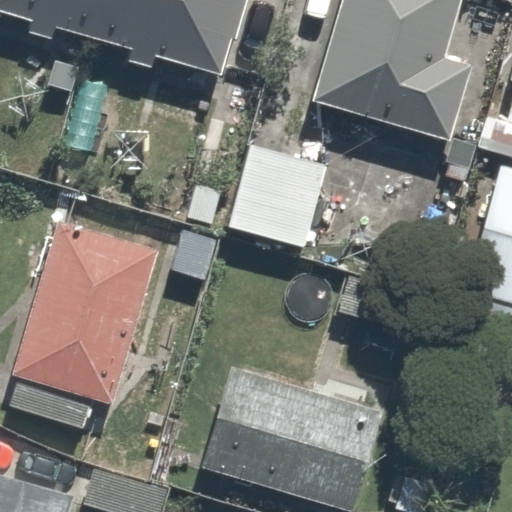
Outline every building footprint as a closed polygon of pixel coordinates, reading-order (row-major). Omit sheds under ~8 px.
[(0,0),(0,6),(232,61),(246,0),(0,0)] [(473,0),(346,0),(316,97),(457,141),(484,56),(458,48),(473,0)] [(259,131),(229,222),(313,249),(343,158),(259,131)] [(511,149),(503,147),(458,308),(511,323),(511,149)] [(235,184),(197,170),(180,217),(218,231),(235,184)] [(166,232),(62,203),(9,398),(113,426),(166,232)] [(221,233),(179,220),(163,268),(206,282),(221,233)] [(232,363),(203,464),(364,510),(392,409),(232,363)] [(95,465),(84,506),(106,511),(160,511),(168,485),(95,465)] [(73,511),(80,488),(0,466),(0,511),(73,511)]
